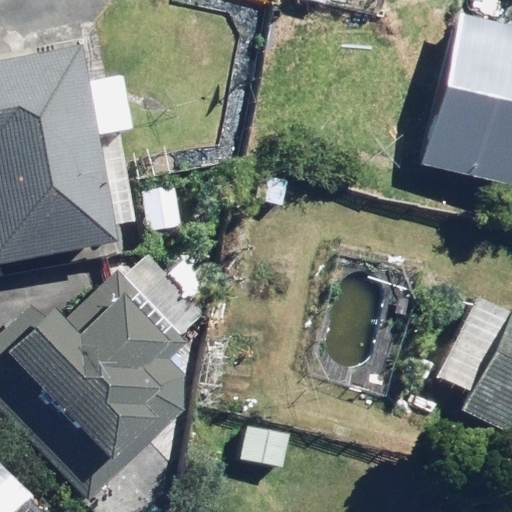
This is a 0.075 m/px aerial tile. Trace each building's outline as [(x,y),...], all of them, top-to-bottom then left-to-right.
[(511,45),(435,26),(398,173),(511,202),(511,45)] [(117,230),(102,143),(93,85),(56,91),(51,57),(0,65),(0,274),(84,260),(80,236),(117,230)] [(162,188),(126,193),(133,244),(169,239),(162,188)] [(125,259),(102,280),(42,335),(21,313),(0,332),(0,434),(16,452),(3,465),(46,511),(86,511),(91,508),(94,511),(139,511),(108,478),(167,423),(165,348),(192,323),(172,302),(191,285),(168,261),(145,282),(125,259)] [(511,456),(511,314),(493,306),(487,318),(459,306),(420,394),(445,405),(437,424),(511,456)] [(277,435),(219,423),(211,463),(268,475),(277,435)] [(0,511),(46,511),(3,465),(0,466),(0,511)]
